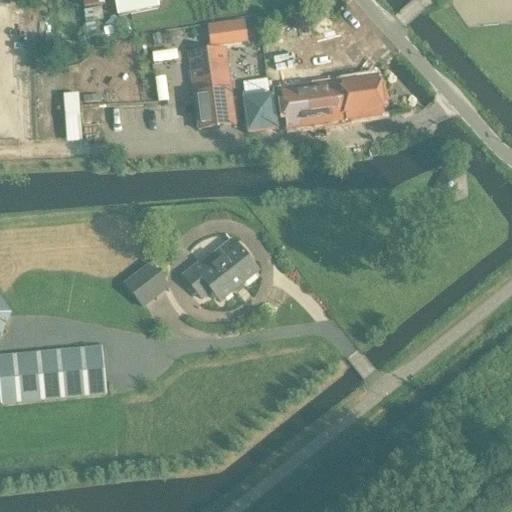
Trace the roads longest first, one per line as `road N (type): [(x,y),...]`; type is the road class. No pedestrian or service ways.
road 1 (unclassified): [(234,511),(511,287)]
road 2 (tertiary): [(511,159),(366,0)]
